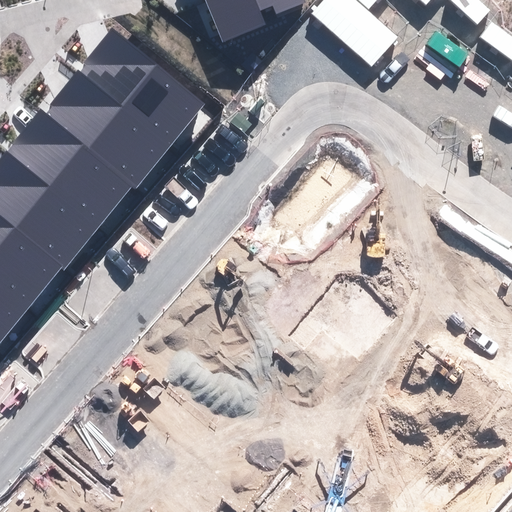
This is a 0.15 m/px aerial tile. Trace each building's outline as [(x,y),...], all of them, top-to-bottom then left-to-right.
[(204,0),(220,43),(272,25),(268,14),(302,1),(301,0),(204,0)] [(99,42),(77,68),(167,144),(202,104),(112,28),(99,42)] [(60,89),(43,109),(133,185),(167,144),(77,68),(60,89)] [(30,124),(8,149),(98,226),(133,185),(43,109),(30,124)] [(0,158),(0,212),(64,266),(98,226),(8,149),(0,158)] [(0,282),(29,307),(64,266),(0,212),(0,282)] [(0,340),(29,307),(0,282),(0,340)]
